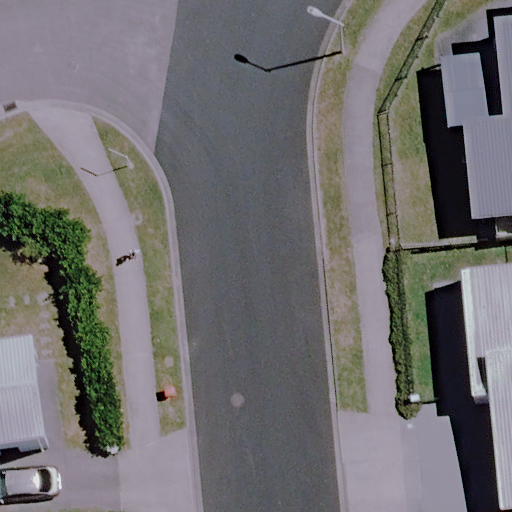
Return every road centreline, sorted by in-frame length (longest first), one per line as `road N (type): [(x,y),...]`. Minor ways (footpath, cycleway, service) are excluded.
road 1 (residential): [(268,511),(241,238),(246,48)]
road 2 (residential): [(0,54),(120,30),(246,48)]
